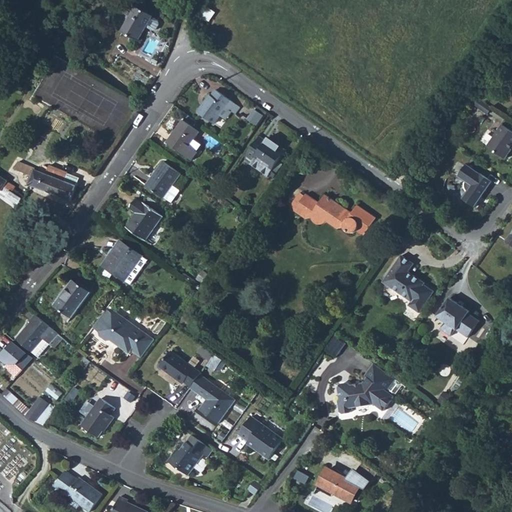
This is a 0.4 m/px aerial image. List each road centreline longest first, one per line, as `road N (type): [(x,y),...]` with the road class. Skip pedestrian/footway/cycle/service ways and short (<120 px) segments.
road 1 (residential): [(511,196),(485,232),(458,235),(214,64),(191,63)]
road 2 (residential): [(0,317),(85,211),(178,69),(191,63)]
road 3 (residential): [(0,403),(47,439),(116,474)]
road 4 (residential): [(116,474),(238,511)]
